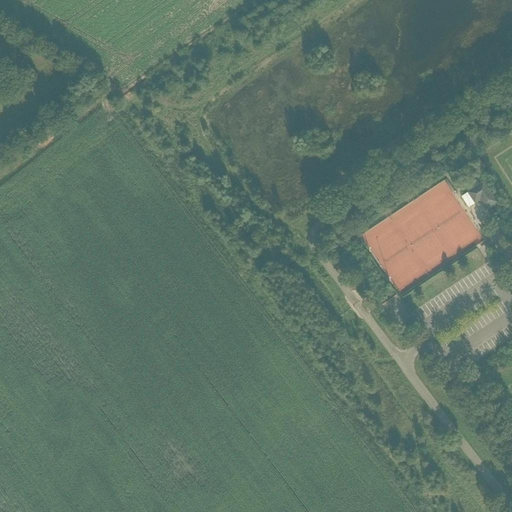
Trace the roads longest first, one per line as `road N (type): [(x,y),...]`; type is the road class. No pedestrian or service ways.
road 1 (unclassified): [(511,508),(355,304)]
road 2 (track): [(201,106),(216,86),(346,0)]
road 3 (track): [(281,224),(209,151),(201,106)]
